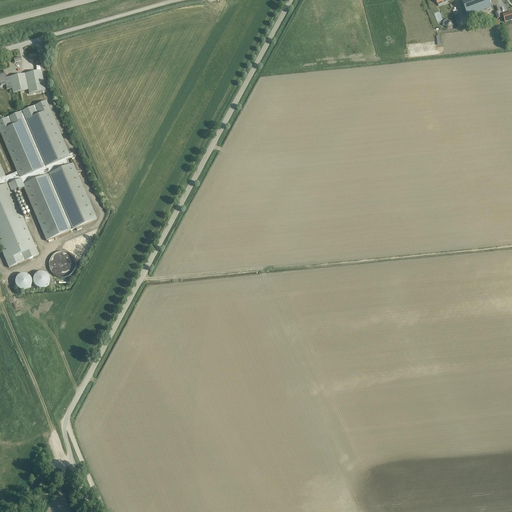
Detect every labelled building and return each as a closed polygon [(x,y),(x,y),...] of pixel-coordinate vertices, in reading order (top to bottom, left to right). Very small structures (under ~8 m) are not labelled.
[(461,0),(463,5),(467,17),(492,8),(488,0),(461,0)] [(511,20),(511,15),(511,13),(503,15),(505,22),(505,23),(507,22),(511,20)] [(41,71),(10,77),(5,78),(4,75),(4,73),(3,74),(2,71),(0,71),(0,82),(1,86),(5,85),(7,90),(12,89),(13,93),(28,90),(29,94),(45,91),(41,71)] [(0,121),(0,132),(16,170),(17,173),(5,178),(4,175),(0,165),(0,247),(9,268),(39,256),(12,194),(24,189),(46,242),(97,220),(73,164),(69,166),(67,161),(70,160),(72,160),(74,159),(72,154),(69,156),(46,102),(0,121)] [(40,273),(39,273),(37,274),(36,274),(35,276),(34,277),(33,278),(33,280),(33,282),(33,283),(34,285),(35,286),(36,287),(37,288),(38,289),(40,289),(42,289),(43,289),(45,289),(46,288),(47,287),(48,286),(49,284),(50,283),(50,281),(50,280),(49,278),(49,277),(48,275),(46,274),(45,273),(44,273),(42,273),(40,273)] [(22,274),(21,275),(19,275),(18,276),(17,277),(16,279),(15,280),(15,282),(15,283),(15,285),(16,287),(17,288),(18,289),(19,290),(20,291),(22,291),(24,291),(25,291),(27,291),(28,290),(29,289),(30,288),(31,286),(32,285),(32,283),(32,281),(31,280),(31,278),(30,277),(29,276),(27,275),(26,275),(24,274),(22,274)]
